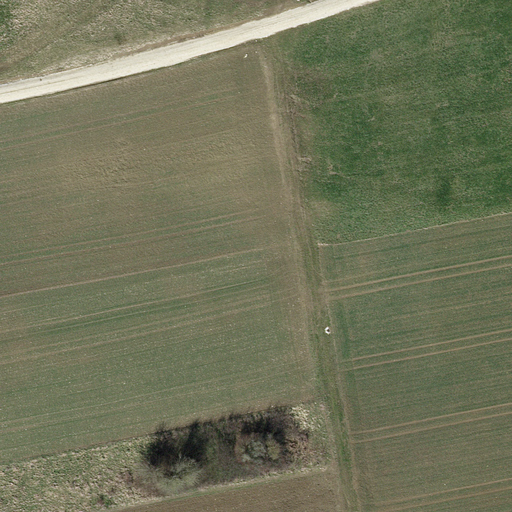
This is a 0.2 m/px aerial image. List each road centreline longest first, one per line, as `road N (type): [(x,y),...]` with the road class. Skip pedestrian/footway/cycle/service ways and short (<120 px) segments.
road 1 (track): [(353,511),(275,0)]
road 2 (track): [(0,96),(354,0)]
